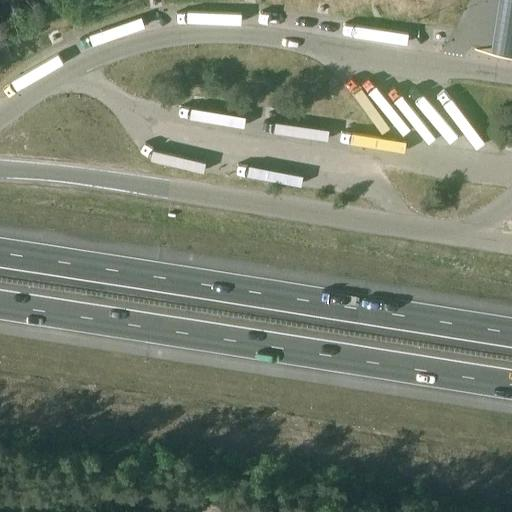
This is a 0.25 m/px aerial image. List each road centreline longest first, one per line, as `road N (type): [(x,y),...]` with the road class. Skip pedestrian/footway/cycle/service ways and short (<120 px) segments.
road 1 (motorway): [(0,308),(511,389)]
road 2 (motorway): [(511,334),(0,254)]
road 3 (track): [(248,511),(112,501),(2,511)]
